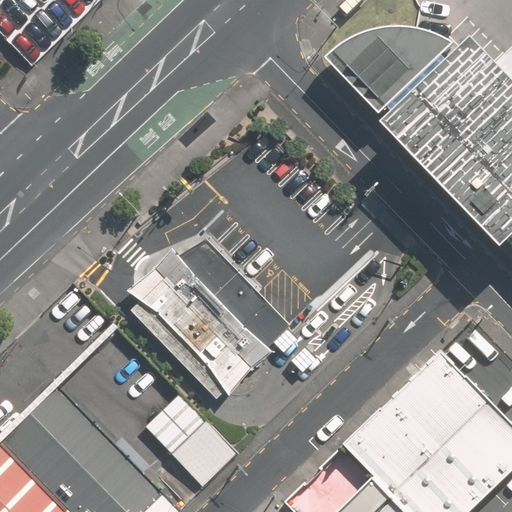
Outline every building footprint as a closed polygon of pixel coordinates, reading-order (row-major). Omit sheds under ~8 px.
[(511,1),(510,3),(511,4),(511,52),(501,62),(481,41),(455,66),(446,57),(459,45),(447,38),(436,35),(424,31),(412,30),(403,29),(390,30),(380,32),(365,36),(353,42),(341,50),(328,62),(384,117),(391,110),(399,119),(389,128),(510,253),(511,251),(511,1)] [(152,269),(125,290),(156,311),(205,363),(226,396),(269,348),(218,305),(171,246),(152,269)] [(407,511),(471,511),(511,473),(511,423),(442,351),(344,445),(376,479),(407,511)] [(55,381),(0,434),(0,439),(70,511),(180,511),(181,511),(55,381)] [(202,420),(167,454),(200,487),(235,453),(202,420)] [(0,511),(70,511),(0,439),(0,511)] [(407,511),(376,479),(340,511),(407,511)]
